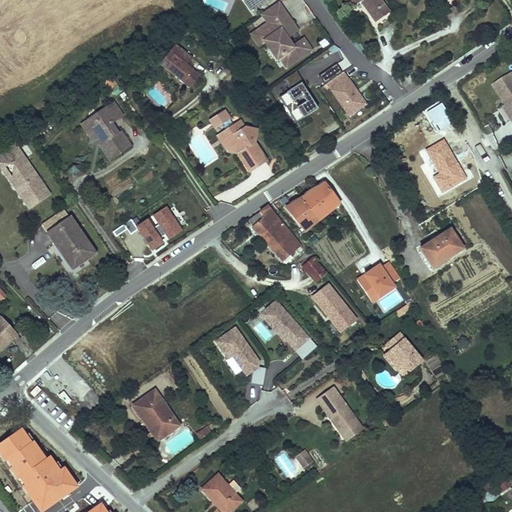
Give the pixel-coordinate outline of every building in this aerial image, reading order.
[(243,0),(252,12),(264,2),(262,0),(243,0)] [(375,21),(389,12),(380,0),(349,0),(354,6),(361,0),(375,21)] [(293,24),(277,2),(262,13),(269,23),(257,31),(265,41),(277,58),(280,56),(287,66),(311,49),(304,39),(293,47),(286,37),(291,34),(287,29),(293,24)] [(291,34),(297,29),(293,24),(287,29),(291,34)] [(265,41),(257,31),(252,35),(259,46),(265,41)] [(175,44),(159,64),(189,88),(200,75),(187,64),(193,57),(175,44)] [(319,75),(325,84),(342,72),(337,63),(319,75)] [(398,79),(405,86),(409,81),(411,83),(417,78),(407,67),(401,72),(403,74),(398,79)] [(296,71),(284,80),(290,90),(301,83),(307,92),(310,91),(296,71)] [(342,72),(325,84),(323,85),(346,118),(366,103),(344,71),(342,72)] [(511,75),(495,86),(508,106),(511,112),(511,75)] [(290,90),(276,99),(292,125),(318,108),(307,92),(301,83),(290,90)] [(121,130),(117,133),(114,135),(109,129),(111,124),(123,116),(113,101),(97,113),(100,118),(95,121),(88,119),(86,129),(92,130),(90,138),(101,140),(103,139),(104,142),(100,145),(110,161),(132,147),(121,130)] [(435,109),(440,124),(450,121),(445,105),(435,109)] [(223,110),(208,120),(214,129),(221,125),(225,131),(223,132),(229,143),(227,152),(237,154),(249,171),(266,160),(254,143),(250,137),(252,129),(244,127),(239,131),(235,124),(234,125),(223,110)] [(88,118),(88,119),(95,121),(100,118),(97,113),(88,118)] [(240,121),(235,124),(239,131),(244,127),(240,121)] [(216,136),(227,152),(229,143),(223,132),(216,136)] [(443,173),(435,176),(434,177),(442,192),(466,178),(458,164),(444,141),(427,150),(437,169),(440,167),(443,173)] [(37,180),(40,179),(15,142),(11,146),(18,156),(20,155),(37,180)] [(48,191),(40,179),(37,180),(20,155),(18,156),(11,146),(0,152),(0,165),(2,169),(12,162),(15,167),(11,184),(13,186),(14,186),(21,187),(23,191),(22,192),(23,193),(20,195),(26,204),(32,200),(35,204),(45,198),(43,195),(48,191)] [(437,169),(427,150),(422,153),(435,176),(443,173),(440,167),(437,169)] [(325,183),(305,196),(321,218),(339,204),(325,183)] [(21,187),(14,186),(20,195),(23,193),(22,192),(23,191),(21,187)] [(305,231),(321,218),(305,196),(286,207),(305,231)] [(32,200),(26,204),(29,208),(35,204),(32,200)] [(166,240),(182,231),(168,204),(152,213),(166,240)] [(63,205),(39,221),(47,232),(71,216),(63,205)] [(300,246),(283,225),(280,227),(277,223),(279,220),(268,206),(248,221),(285,264),(293,257),(291,256),(295,253),(294,251),(300,246)] [(152,250),(165,241),(148,216),(135,225),(152,250)] [(73,219),(49,236),(71,269),(95,254),(73,219)] [(462,248),(450,230),(421,248),(433,267),(462,248)] [(314,283),(327,273),(314,257),(301,267),(314,283)] [(327,273),(314,283),(312,286),(315,289),(324,282),(330,277),(327,273)] [(315,289),(318,293),(327,285),(324,282),(315,289)] [(402,296),(395,283),(388,287),(395,300),(402,296)] [(327,285),(318,293),(321,297),(330,290),(327,285)] [(313,300),(306,292),(298,298),(304,307),(313,300)] [(315,345),(275,299),(260,313),(300,358),(315,345)] [(2,318),(0,319),(0,349),(10,340),(15,344),(21,339),(2,318)] [(253,372),(251,383),(262,385),(265,368),(259,368),(260,362),(247,342),(236,327),(219,338),(215,341),(225,357),(223,359),(237,379),(243,374),(246,377),(253,372)] [(392,350),(405,339),(401,333),(387,344),(392,350)] [(423,361),(405,339),(392,350),(386,355),(398,369),(403,365),(406,369),(408,368),(410,371),(423,361)] [(359,423),(333,388),(317,400),(342,435),(359,423)] [(133,406),(145,422),(149,419),(162,438),(180,425),(156,391),(133,406)] [(149,419),(145,422),(158,441),(162,438),(149,419)] [(363,430),(359,423),(342,435),(347,441),(363,430)] [(207,437),(203,431),(196,435),(201,441),(207,437)] [(20,440),(17,442),(29,453),(32,451),(20,440)] [(44,463),(32,451),(29,453),(17,442),(6,453),(25,472),(28,469),(33,474),(42,482),(51,492),(62,506),(60,508),(61,511),(87,511),(81,499),(77,494),(73,487),(66,479),(47,460),(44,463)] [(283,451),(274,457),(286,474),(295,468),(283,451)] [(304,452),(296,457),(303,468),(311,462),(304,452)] [(28,469),(25,472),(30,477),(33,474),(28,469)] [(214,501),(211,503),(219,511),(229,511),(241,501),(235,494),(241,489),(234,480),(227,485),(218,475),(202,488),(214,501)] [(511,486),(505,477),(498,482),(504,491),(511,486)] [(54,501),(60,508),(62,506),(51,492),(49,494),(54,501)]
